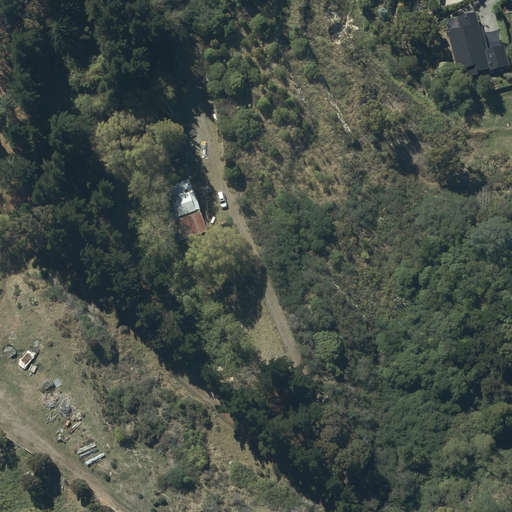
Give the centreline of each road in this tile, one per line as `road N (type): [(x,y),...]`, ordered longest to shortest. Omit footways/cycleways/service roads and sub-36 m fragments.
road 1 (track): [(364,511),(331,456),(214,170),(177,0)]
road 2 (track): [(330,511),(195,386),(16,198)]
road 3 (track): [(511,208),(416,183),(360,147),(303,35),(304,0)]
road 4 (track): [(0,412),(136,511)]
road 5 (track): [(0,90),(16,198),(13,235),(0,248)]
road 6 (track): [(276,0),(283,57),(318,138)]
